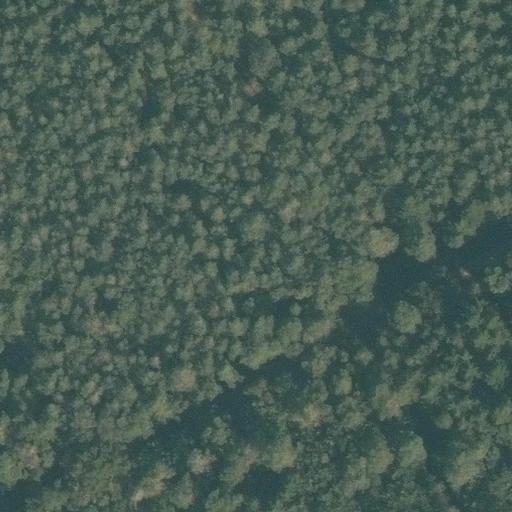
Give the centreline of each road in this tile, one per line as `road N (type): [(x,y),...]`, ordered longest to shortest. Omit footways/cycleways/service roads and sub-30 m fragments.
road 1 (track): [(0,508),(355,329)]
road 2 (track): [(355,329),(179,0)]
road 3 (track): [(355,329),(448,511)]
road 4 (track): [(355,329),(511,249)]
